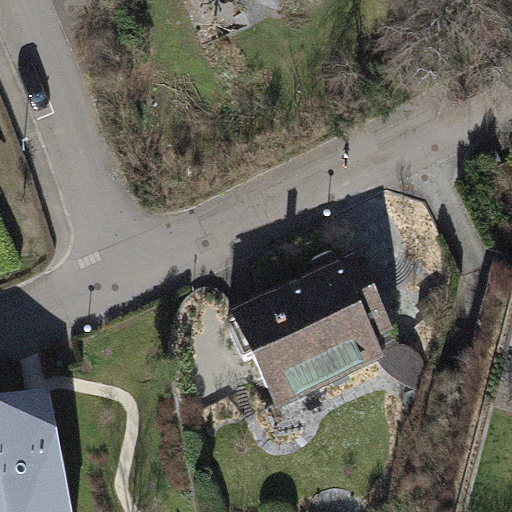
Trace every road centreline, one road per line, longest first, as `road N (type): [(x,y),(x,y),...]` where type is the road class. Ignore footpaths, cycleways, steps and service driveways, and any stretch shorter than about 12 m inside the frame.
road 1 (residential): [(129,275),(511,100)]
road 2 (residential): [(19,0),(129,275)]
road 3 (residential): [(0,327),(129,275)]
